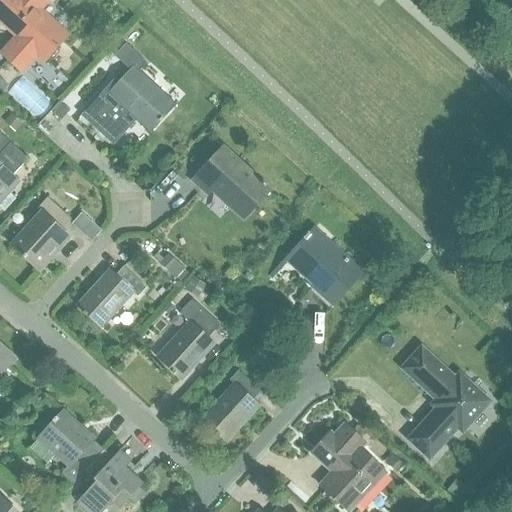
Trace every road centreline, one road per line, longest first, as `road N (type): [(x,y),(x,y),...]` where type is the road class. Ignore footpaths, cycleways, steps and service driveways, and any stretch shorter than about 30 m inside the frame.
road 1 (residential): [(32,318),(216,489)]
road 2 (residential): [(216,489),(314,378)]
road 3 (residential): [(32,318),(127,214)]
